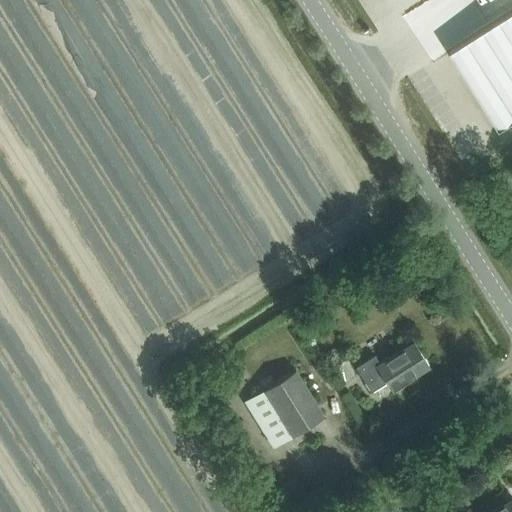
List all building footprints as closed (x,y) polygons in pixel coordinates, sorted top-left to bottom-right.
[(511,12),(491,25),(450,51),(500,129),(511,121),(511,12)] [(390,389),(428,365),(413,341),(379,363),(373,355),(355,366),(369,389),(385,379),(390,389)] [(262,388),(264,391),(291,434),(323,413),(294,367),(262,388)] [(291,434),(264,391),(248,401),(274,445),(291,434)] [(275,505),(296,491),(288,480),(268,493),(275,505)] [(418,511),(424,509),(414,491),(403,497),(402,494),(372,511),(418,511)] [(511,511),(511,498),(489,511),(472,511),(469,507),(460,511),(511,511)]
